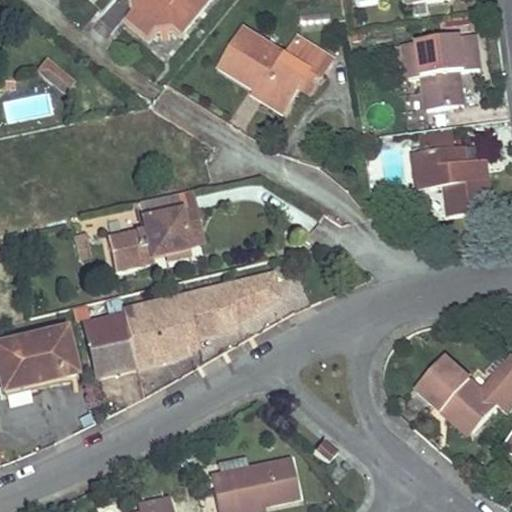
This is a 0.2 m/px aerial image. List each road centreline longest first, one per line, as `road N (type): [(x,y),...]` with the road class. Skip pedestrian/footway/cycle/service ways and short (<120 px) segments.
road 1 (residential): [(0,491),(128,438),(269,361)]
road 2 (residential): [(352,317),(418,289),(511,274)]
road 3 (residential): [(269,361),(352,440),(378,447)]
road 4 (residential): [(378,447),(359,388),(363,341),(352,317)]
